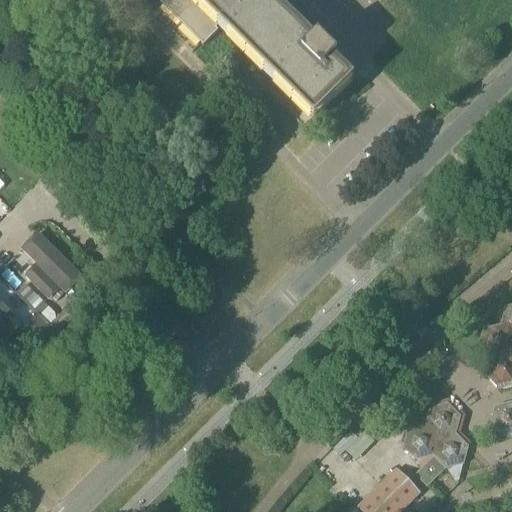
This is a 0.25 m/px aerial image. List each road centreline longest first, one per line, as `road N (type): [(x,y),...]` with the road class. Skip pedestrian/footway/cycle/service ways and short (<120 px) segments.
road 1 (residential): [(214,373),(511,79)]
road 2 (residential): [(214,373),(46,207),(0,251)]
road 3 (residential): [(75,511),(214,373)]
